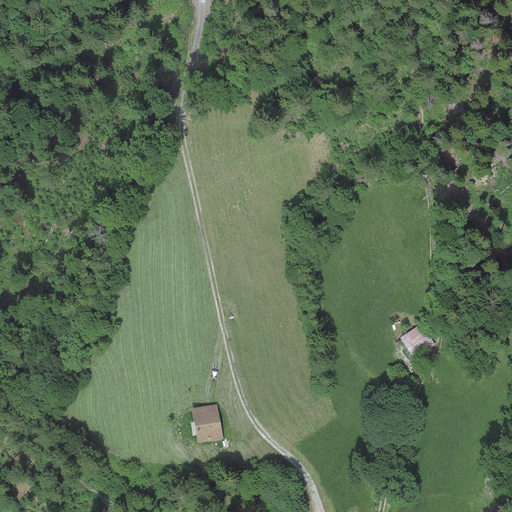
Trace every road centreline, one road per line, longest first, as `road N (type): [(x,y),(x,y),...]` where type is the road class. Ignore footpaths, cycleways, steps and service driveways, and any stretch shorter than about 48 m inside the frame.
road 1 (track): [(200,0),(183,137),(224,334),(251,417),(303,473),(320,511)]
road 2 (track): [(410,0),(439,329),(377,511)]
